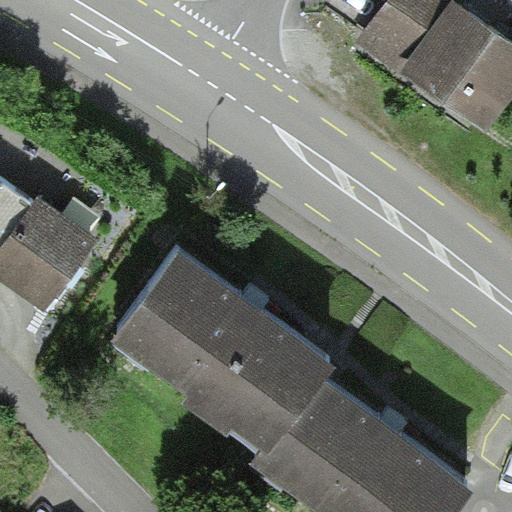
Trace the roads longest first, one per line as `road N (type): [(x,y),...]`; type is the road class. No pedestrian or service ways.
road 1 (primary): [(206,82),(511,308)]
road 2 (residential): [(138,511),(0,368)]
road 3 (primary): [(71,0),(206,82)]
